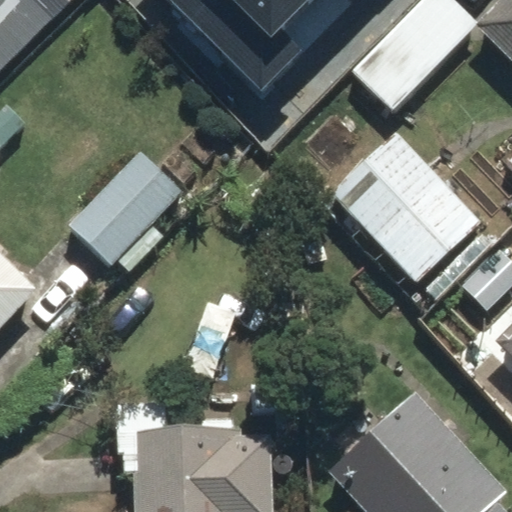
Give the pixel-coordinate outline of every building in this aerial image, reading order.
[(0,0),(0,79),(79,1),(79,0),(0,0)] [(175,0),(263,86),(302,47),(279,24),(303,0),(175,0)] [(455,0),(431,0),(360,73),(400,112),(483,27),(455,0)] [(511,1),(484,30),(511,57),(511,1)] [(400,133),(336,194),(423,286),(488,225),(400,133)] [(168,238),(156,227),(188,194),(147,155),(74,230),(114,269),(123,261),(134,272),(168,238)] [(7,252),(0,258),(0,357),(6,352),(0,345),(0,339),(47,294),(7,252)] [(511,336),(503,346),(511,355),(511,336)] [(83,372),(15,421),(35,449),(103,400),(83,372)] [(511,511),(511,510),(507,506),(511,501),(511,494),(419,394),(336,470),(374,511),(511,511)] [(281,511),(281,436),(242,436),(242,430),(191,430),(148,430),(148,511),(281,511)]
